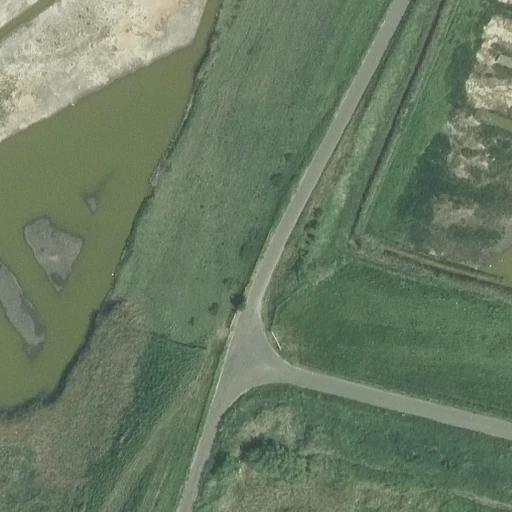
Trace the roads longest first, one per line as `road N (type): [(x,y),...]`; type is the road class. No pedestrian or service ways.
road 1 (unclassified): [(236,361),(273,257),(401,0)]
road 2 (unclassified): [(236,361),(511,430)]
road 3 (unclassified): [(183,511),(236,361)]
